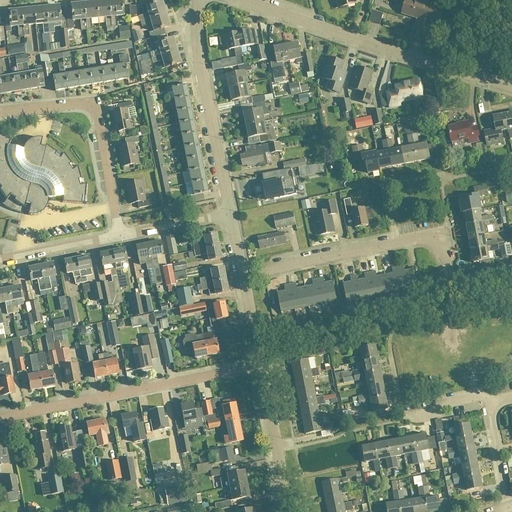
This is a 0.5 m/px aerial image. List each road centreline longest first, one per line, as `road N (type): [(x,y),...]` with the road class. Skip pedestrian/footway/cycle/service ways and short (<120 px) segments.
road 1 (residential): [(242,277),(429,239),(455,278),(511,272)]
road 2 (residential): [(0,420),(260,368)]
road 3 (residential): [(480,78),(238,0)]
road 4 (residential): [(119,238),(96,114),(77,107),(0,115)]
road 5 (residential): [(230,213),(197,54),(196,0)]
road 6 (residential): [(287,511),(260,368)]
road 7 (residential): [(0,261),(119,238)]
